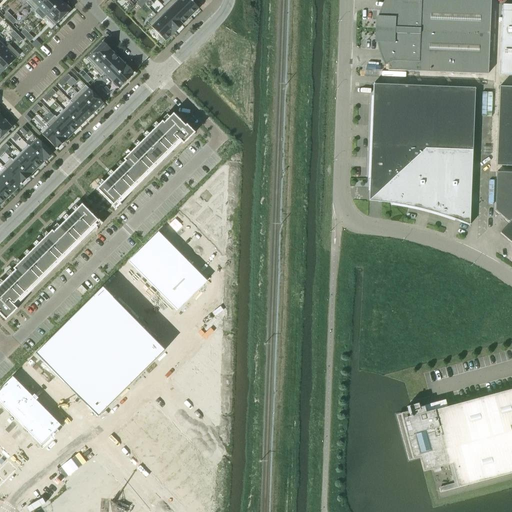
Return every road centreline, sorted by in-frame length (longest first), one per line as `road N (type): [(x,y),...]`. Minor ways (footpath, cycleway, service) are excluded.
road 1 (unclassified): [(511,280),(416,234),(358,225),(337,202),(347,0)]
road 2 (tertiary): [(0,235),(159,75)]
road 3 (residential): [(235,199),(232,279),(189,336)]
